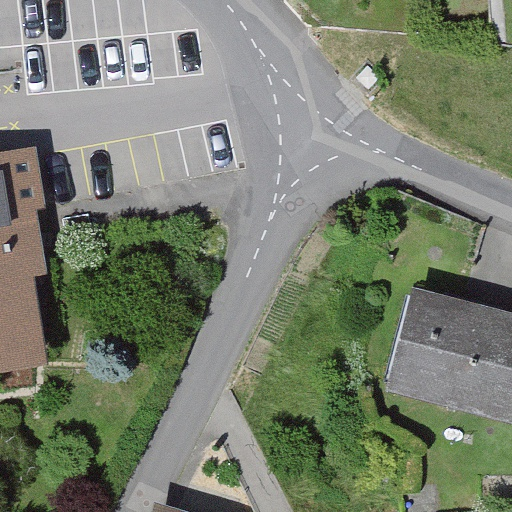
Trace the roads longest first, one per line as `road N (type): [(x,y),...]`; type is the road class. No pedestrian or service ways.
road 1 (unclassified): [(142,511),(213,338),(326,119)]
road 2 (unclassified): [(511,207),(326,119)]
road 3 (unclassified): [(326,119),(215,0)]
